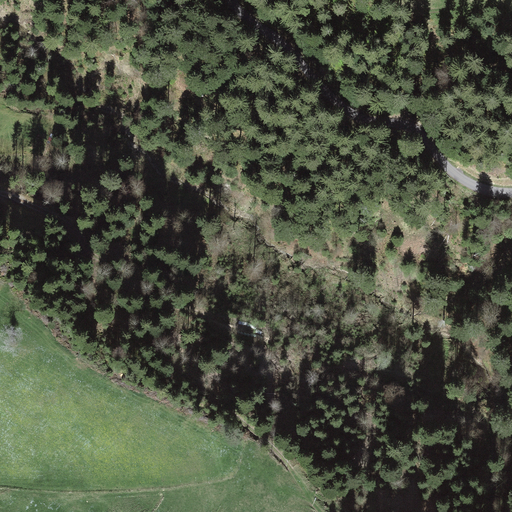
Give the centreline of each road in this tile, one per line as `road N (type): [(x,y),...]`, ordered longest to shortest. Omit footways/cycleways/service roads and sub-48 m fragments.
road 1 (track): [(0,191),(63,220),(81,239),(118,320),(266,438),(323,511)]
road 2 (track): [(229,0),(342,106),(368,121),(409,126),(466,182),(511,192)]
road 3 (track): [(253,330),(142,290),(86,251)]
